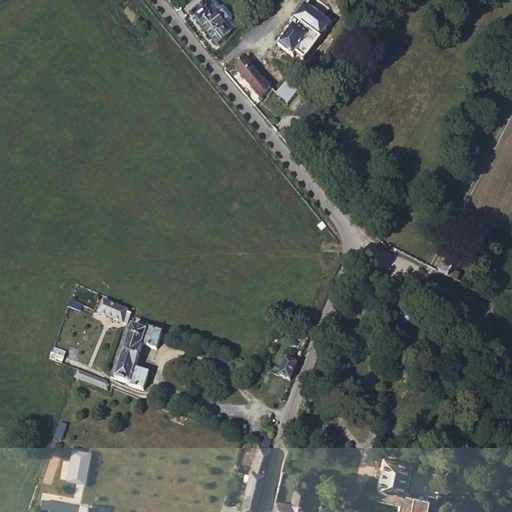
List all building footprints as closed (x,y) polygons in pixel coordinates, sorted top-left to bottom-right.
[(218,2),(210,8),(216,16),(218,15),(227,28),(228,28),(234,35),(237,33),(231,25),(234,23),(218,2)] [(216,16),(210,8),(209,7),(206,7),(204,10),(200,9),(197,12),(196,16),(194,17),(194,20),(197,21),(199,20),(221,48),(230,40),(229,40),(234,36),(234,35),(228,28),(227,28),(218,15),(216,16)] [(294,27),(279,47),(304,65),(318,45),(294,27)] [(329,51),(342,33),(334,27),(321,46),(329,51)] [(315,54),(323,59),(329,51),(321,46),(315,54)] [(274,93),(248,61),(237,70),(263,102),(274,93)] [(298,118),(305,123),(316,109),(309,104),(298,118)] [(322,230),(326,226),(323,222),(318,225),(322,230)] [(444,261),(439,273),(457,282),(461,273),(458,271),(459,270),(455,268),(456,267),(444,261)] [(128,326),(133,316),(121,311),(121,310),(104,302),(98,312),(98,313),(107,318),(106,321),(109,323),(111,320),(127,327),(128,326)] [(146,332),(128,326),(127,327),(110,378),(128,385),(127,386),(143,391),(149,374),(134,370),(142,346),(157,351),(162,334),(147,329),(146,332)] [(306,345),(308,338),(296,333),(294,340),(306,345)] [(67,354),(54,348),(50,359),(62,365),(67,354)] [(290,382),(299,361),(295,359),(293,364),(289,362),(286,361),(279,377),(290,382)] [(80,379),(107,391),(109,387),(104,382),(79,371),(76,378),(80,379)] [(68,431),(63,428),(58,439),(63,441),(68,431)] [(252,511),(269,450),(258,446),(248,471),(240,508),(252,511)] [(422,511),(425,498),(403,494),(408,464),(382,459),(380,471),(375,470),(374,478),(377,479),(374,500),(398,505),(397,510),(407,511),(406,511),(422,511)] [(293,509),(275,505),(273,511),(304,511),(308,496),(297,493),(293,509)] [(43,499),(41,507),(65,511),(92,511),(93,510),(81,507),(82,501),(75,500),(73,505),(43,499)]
